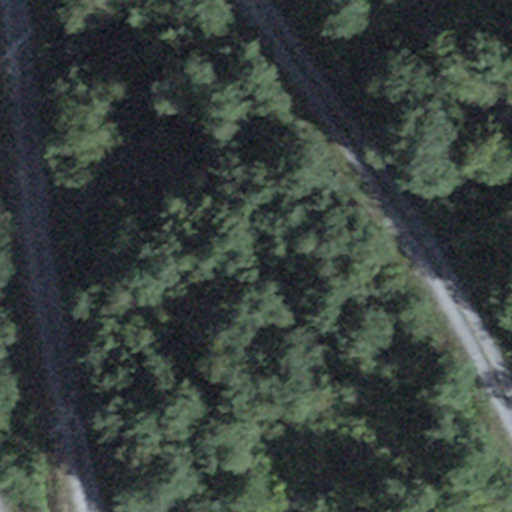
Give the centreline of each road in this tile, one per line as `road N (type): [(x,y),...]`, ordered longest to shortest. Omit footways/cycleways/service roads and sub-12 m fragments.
road 1 (track): [(89,511),(46,300),(11,0)]
road 2 (track): [(511,383),(375,171),(251,0)]
